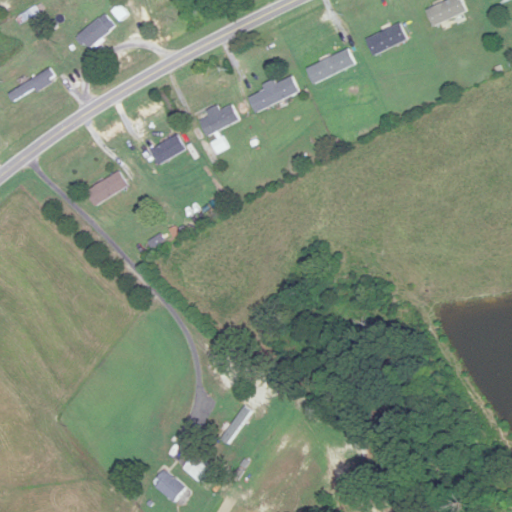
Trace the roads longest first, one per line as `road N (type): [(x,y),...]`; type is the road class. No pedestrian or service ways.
road 1 (residential): [(26,157),(179,319),(200,384),(198,420),(185,447)]
road 2 (residential): [(296,0),(111,98),(0,177)]
